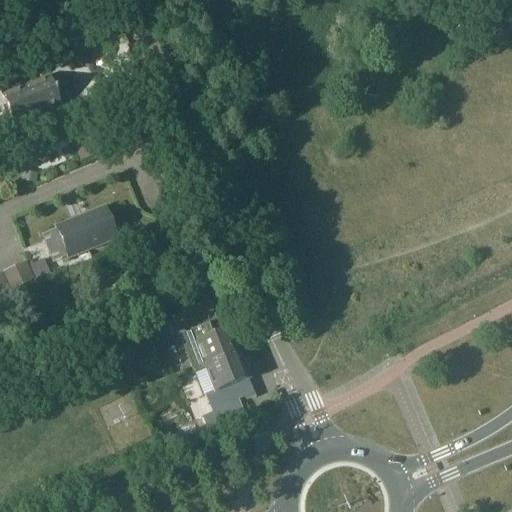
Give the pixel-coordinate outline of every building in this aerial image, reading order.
[(12,123),(59,105),(49,80),(2,98),(12,123)] [(35,184),(37,174),(22,172),(20,182),(35,184)] [(110,222),(105,209),(56,228),(68,259),(117,239),(115,236),(118,235),(112,220),(110,222)] [(36,281),(49,275),(43,260),(29,266),(36,281)] [(9,292),(33,282),(25,263),(1,273),(9,292)] [(0,296),(9,293),(0,274),(0,273),(0,296)] [(193,371),(195,374),(240,357),(231,331),(230,331),(211,338),(206,323),(213,320),(208,307),(195,312),(174,320),(174,321),(168,324),(174,338),(180,335),(187,353),(193,371)] [(240,357),(195,374),(179,380),(194,416),(195,420),(196,422),(205,419),(210,431),(210,430),(245,417),(244,415),(239,403),(238,401),(252,395),(246,381),(247,381),(249,380),(240,357)]
